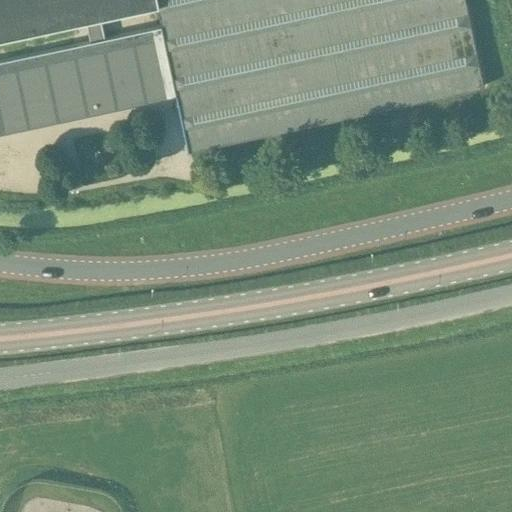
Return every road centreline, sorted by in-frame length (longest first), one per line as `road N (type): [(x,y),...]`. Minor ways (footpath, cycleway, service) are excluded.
road 1 (tertiary): [(0,264),(122,272),(234,262),(511,198)]
road 2 (tertiary): [(0,380),(277,342),(511,293)]
road 3 (primary): [(511,258),(180,323),(0,342)]
